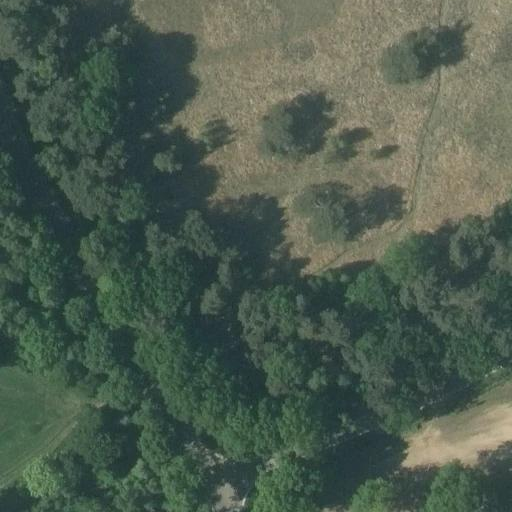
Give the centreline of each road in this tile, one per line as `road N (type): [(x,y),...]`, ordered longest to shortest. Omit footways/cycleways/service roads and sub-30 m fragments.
road 1 (unclassified): [(214,488),(0,109)]
road 2 (unclassified): [(214,488),(511,354)]
